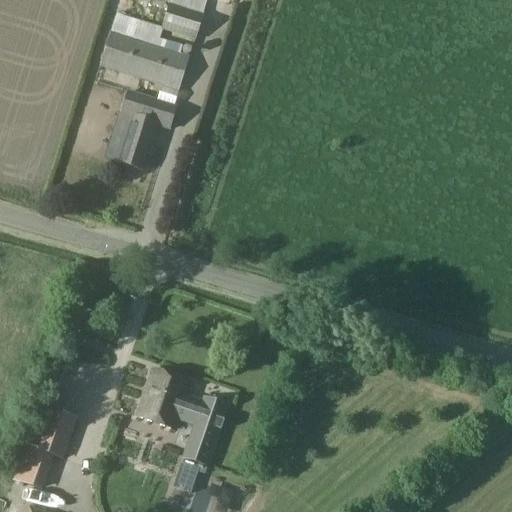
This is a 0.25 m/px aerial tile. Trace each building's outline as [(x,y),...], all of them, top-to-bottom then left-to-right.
[(172,0),(170,8),(187,13),(190,0),(172,0)] [(170,8),(162,31),(195,42),(203,18),(187,13),(170,8)] [(143,24),(116,15),(110,35),(137,43),(143,24)] [(110,35),(99,67),(179,92),(189,60),(179,57),(137,43),(110,35)] [(176,107),(158,101),(128,92),(121,116),(134,120),(128,138),(127,138),(119,165),(142,172),(150,145),(145,143),(150,125),(169,131),(176,107)] [(83,114),(76,136),(90,140),(96,118),(83,114)] [(152,372),(137,417),(174,429),(177,420),(195,426),(183,459),(206,467),(227,408),(204,400),(203,403),(184,397),(188,384),(152,372)] [(74,421),(54,414),(41,452),(52,456),(60,459),(74,421)] [(45,420),(37,417),(28,445),(35,447),(45,420)] [(41,452),(26,447),(14,481),(40,490),(52,456),(41,452)]
